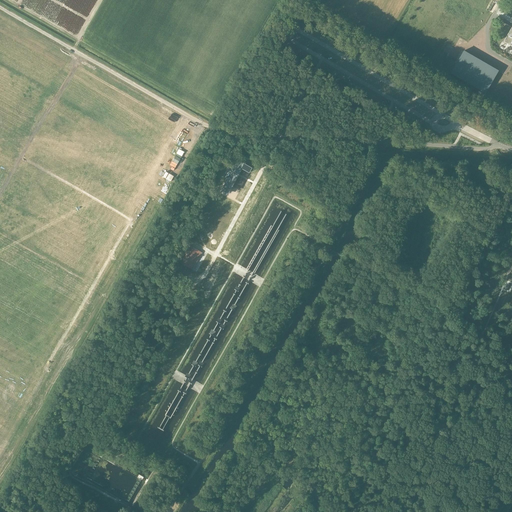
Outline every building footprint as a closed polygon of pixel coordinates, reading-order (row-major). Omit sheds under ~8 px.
[(511,26),(511,27),(503,42),(511,46),(511,26)] [(498,71),(463,51),(451,73),(486,93),(498,71)] [(230,186),(231,186),(238,172),(240,168),(242,169),(249,173),(250,171),(252,168),(235,159),(235,160),(229,172),(225,178),(228,180),(226,183),(230,186)] [(226,193),(227,193),(226,195),(228,196),(242,169),(240,168),(238,172),(231,186),(230,186),(226,183),(222,190),(226,193)] [(286,215),(281,212),(272,226),(271,226),(246,270),(248,270),(165,416),(166,417),(159,428),(162,430),(169,418),(170,419),(253,273),(254,274),(279,230),(278,230),(286,215)]
